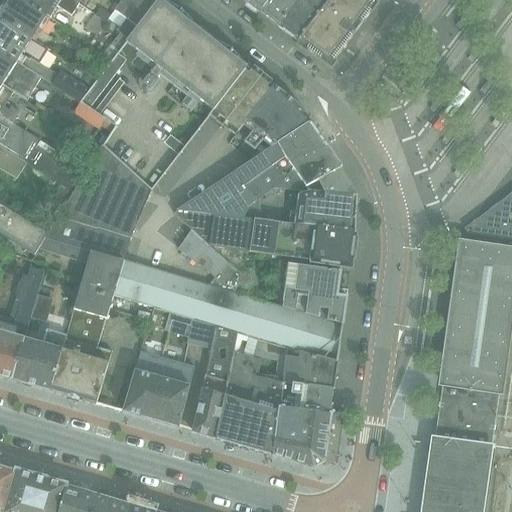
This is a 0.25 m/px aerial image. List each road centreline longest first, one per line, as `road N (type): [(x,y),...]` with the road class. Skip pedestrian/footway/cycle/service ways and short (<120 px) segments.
road 1 (tertiary): [(357,511),(396,222),(385,174),(347,106)]
road 2 (tertiary): [(318,511),(0,419)]
road 3 (tertiary): [(347,106),(206,0)]
road 4 (residential): [(347,106),(420,0)]
